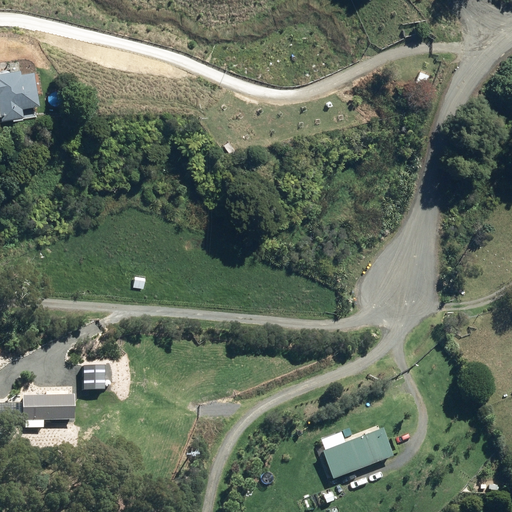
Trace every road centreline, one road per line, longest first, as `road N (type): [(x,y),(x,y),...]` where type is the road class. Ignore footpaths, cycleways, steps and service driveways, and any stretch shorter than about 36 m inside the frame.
road 1 (unclassified): [(414,372),(399,285),(456,99),(504,44)]
road 2 (track): [(210,511),(236,429),(260,403),(362,352),(399,285)]
